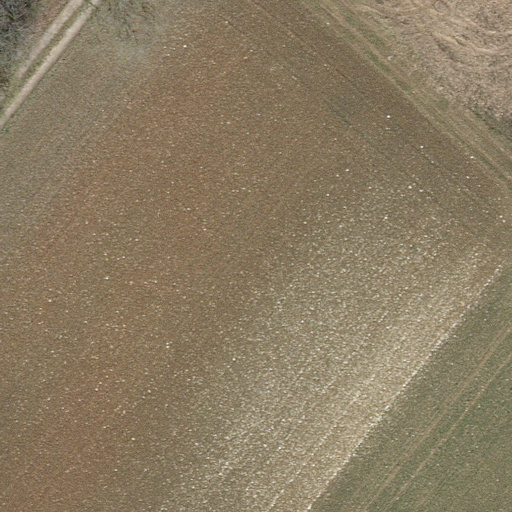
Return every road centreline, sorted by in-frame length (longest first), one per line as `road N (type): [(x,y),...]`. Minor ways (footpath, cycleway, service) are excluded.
road 1 (track): [(311,0),(511,178)]
road 2 (track): [(89,0),(0,112)]
